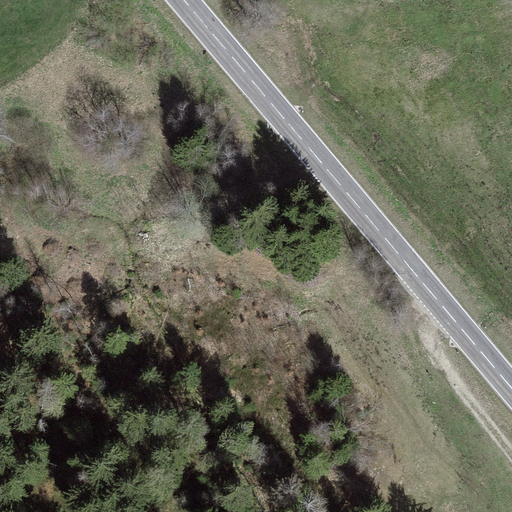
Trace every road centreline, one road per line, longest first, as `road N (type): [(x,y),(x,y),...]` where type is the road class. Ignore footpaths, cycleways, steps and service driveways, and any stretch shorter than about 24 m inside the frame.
road 1 (secondary): [(511,389),(185,0)]
road 2 (track): [(415,276),(440,364),(511,456)]
